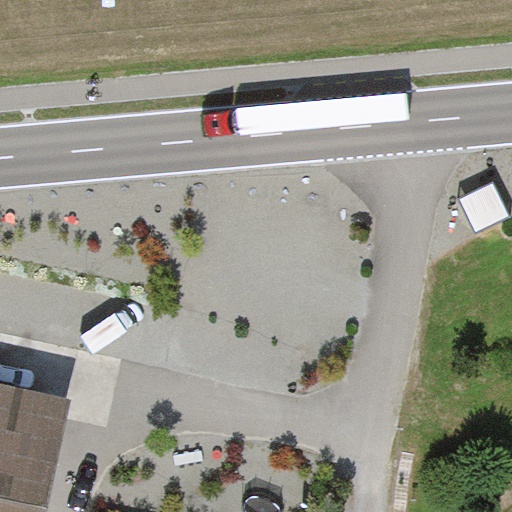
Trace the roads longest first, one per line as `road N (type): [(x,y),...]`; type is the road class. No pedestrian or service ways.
road 1 (primary): [(0,159),(511,114)]
road 2 (track): [(73,511),(104,392),(381,428)]
road 3 (track): [(401,124),(407,215),(363,511)]
